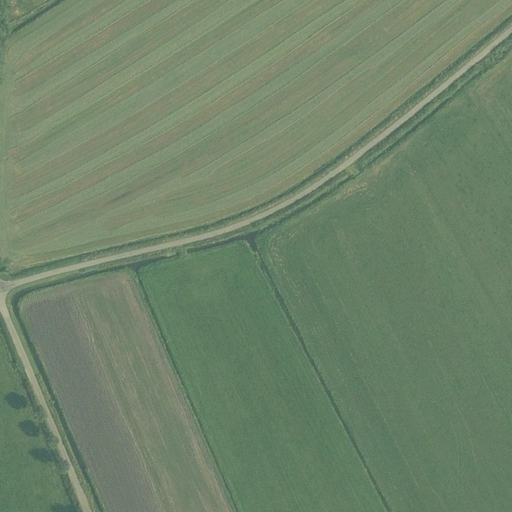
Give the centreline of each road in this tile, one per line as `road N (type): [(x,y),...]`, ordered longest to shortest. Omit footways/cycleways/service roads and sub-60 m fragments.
road 1 (unclassified): [(0,287),(265,214),(328,177),(511,29)]
road 2 (unclassified): [(87,511),(0,302)]
